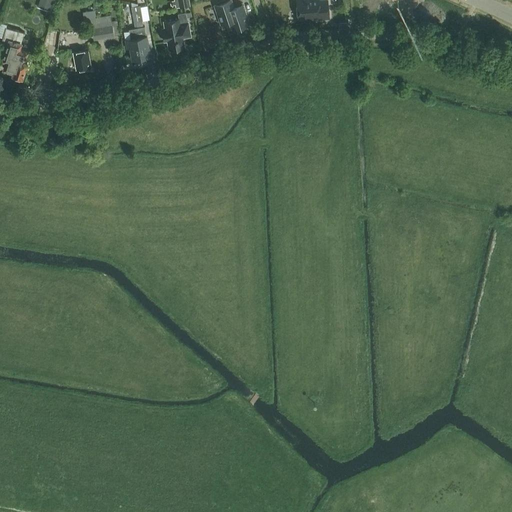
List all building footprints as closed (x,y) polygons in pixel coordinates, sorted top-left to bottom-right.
[(53,0),(39,0),(37,7),(48,10),(49,11),(53,0)] [(188,0),(178,0),(180,6),(185,5),(186,9),(190,9),(189,4),(190,4),(188,0)] [(233,7),(233,6),(230,0),(222,0),(217,2),(217,4),(215,4),(221,23),(226,22),(229,32),(236,30),(235,28),(249,23),(242,4),(233,7)] [(329,17),(327,0),(296,0),(299,20),(329,17)] [(395,15),(396,3),(388,3),(388,0),(362,0),(362,8),(381,9),(380,15),(395,15)] [(140,5),(134,6),(136,22),(143,21),(142,18),(141,8),(140,5)] [(188,21),(187,18),(186,13),(186,11),(178,13),(179,18),(164,21),(165,27),(162,28),(164,41),(167,40),(169,48),(172,48),(173,49),(181,48),(181,46),(184,45),(183,37),(191,35),(188,21)] [(94,38),(114,35),(110,14),(91,18),(94,38)] [(132,59),(151,56),(147,35),(146,35),(145,26),(142,26),(135,27),(129,29),(131,38),(125,39),(127,48),(130,47),(132,59)] [(23,77),(27,62),(24,61),(27,50),(20,48),(21,42),(24,32),(6,27),(2,38),(9,40),(3,59),(6,60),(4,68),(14,71),(13,74),(23,77)] [(77,69),(91,67),(87,49),(74,52),(77,69)]
